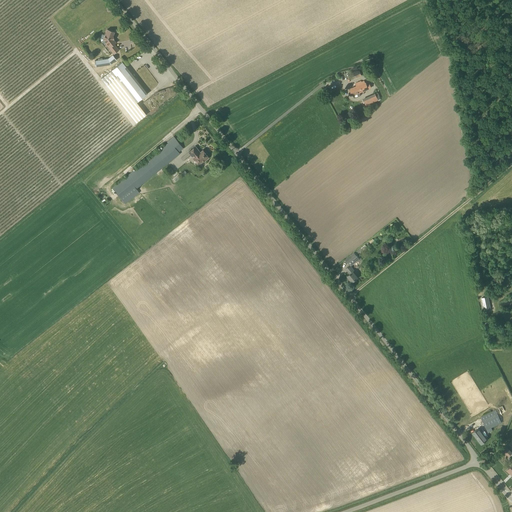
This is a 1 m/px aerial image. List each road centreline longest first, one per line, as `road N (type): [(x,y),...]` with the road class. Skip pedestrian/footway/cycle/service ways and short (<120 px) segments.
road 1 (unclassified): [(478,461),(122,0)]
road 2 (track): [(348,294),(511,159)]
road 3 (unclassified): [(339,511),(478,461)]
road 4 (unknown): [(238,151),(316,89),(341,79),(358,83)]
